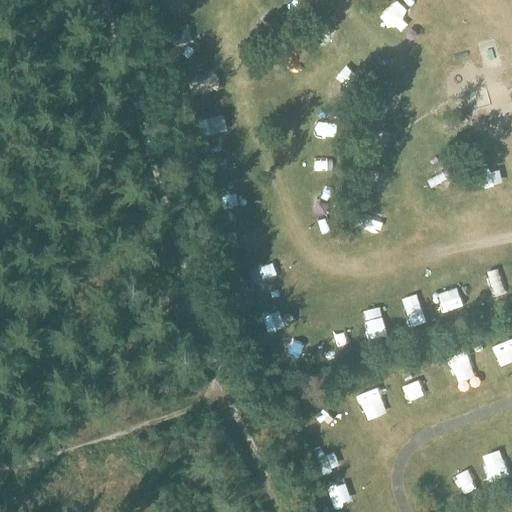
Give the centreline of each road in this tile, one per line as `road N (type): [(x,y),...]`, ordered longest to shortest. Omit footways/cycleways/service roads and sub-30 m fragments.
road 1 (track): [(112,0),(223,388)]
road 2 (track): [(0,444),(223,388)]
road 3 (unknown): [(399,511),(392,475),(402,450),(423,429),(511,393)]
road 4 (track): [(223,388),(266,511)]
